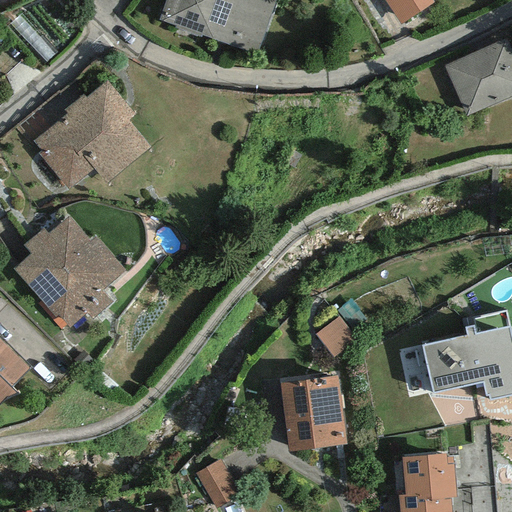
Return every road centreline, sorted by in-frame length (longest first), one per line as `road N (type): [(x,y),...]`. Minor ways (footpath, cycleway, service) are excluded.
road 1 (residential): [(104,31),(202,80),(332,84),(421,60),(511,4)]
road 2 (residential): [(0,118),(104,31)]
